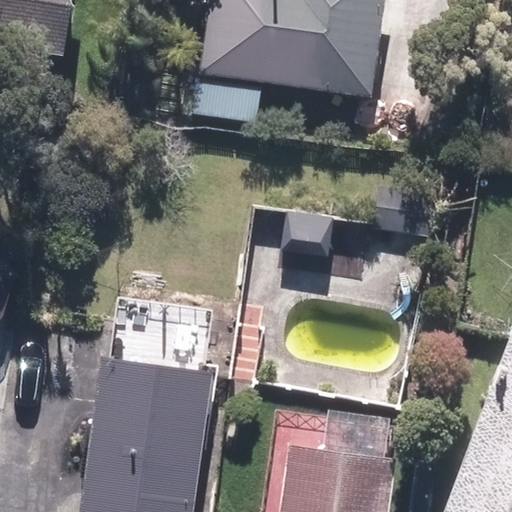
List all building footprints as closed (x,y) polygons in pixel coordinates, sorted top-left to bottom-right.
[(0,0),(0,52),(59,62),(69,0),(0,0)] [(207,0),(197,72),(364,96),(378,0),(207,0)] [(511,511),(511,332),(506,330),(440,511),(511,511)] [(187,511),(205,372),(97,359),(78,511),(187,511)] [(380,511),(387,459),(284,446),(275,511),(380,511)]
